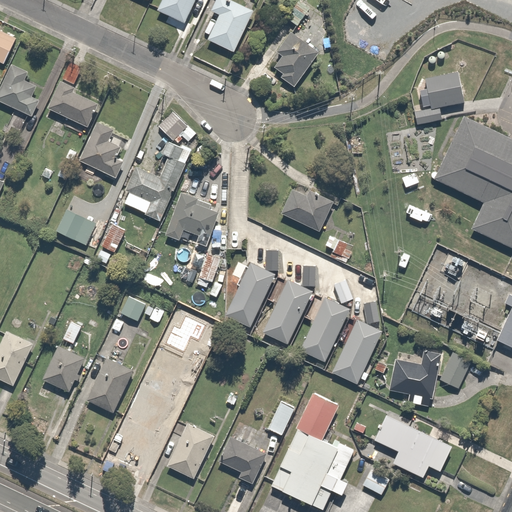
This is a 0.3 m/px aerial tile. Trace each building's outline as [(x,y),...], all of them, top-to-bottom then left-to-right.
[(186,24),(197,0),(165,0),(160,12),(186,24)] [(237,52),(255,11),(230,0),(218,0),(214,12),(220,15),(209,40),(237,52)] [(306,16),(295,7),(287,16),(298,25),(306,16)] [(0,62),(6,66),(19,38),(1,30),(0,32),(0,62)] [(296,85),(320,50),(291,31),(278,51),(284,55),(276,67),(286,73),(283,77),(296,85)] [(14,62),(0,92),(0,100),(33,115),(40,100),(34,97),(39,85),(28,80),(33,71),(14,62)] [(441,106),(465,101),(459,74),(427,80),(433,106),(433,108),(415,111),(418,125),(444,120),(441,106)] [(90,128),(102,103),(75,91),(77,86),(63,80),(49,109),(90,128)] [(25,119),(14,113),(5,126),(17,133),(25,119)] [(511,145),(452,119),(425,180),(471,201),(461,225),(511,247),(511,145)] [(115,128),(100,120),(80,159),(117,178),(125,162),(116,157),(122,147),(109,141),(115,128)] [(80,152),(72,147),(65,158),(74,163),(80,152)] [(162,220),(187,162),(171,155),(162,177),(138,167),(123,204),(162,220)] [(421,183),(417,173),(401,178),(405,189),(421,183)] [(322,233),(338,201),(310,188),(307,195),(293,189),(282,214),(322,233)] [(210,237),(219,212),(197,204),(199,197),(184,191),(168,235),(181,240),(186,228),(210,237)] [(95,222),(68,209),(56,232),(83,245),(95,222)] [(128,231),(113,223),(95,258),(110,266),(128,231)] [(144,265),(172,275),(177,260),(173,258),(177,247),(154,238),(144,265)] [(355,248),(340,239),(333,251),(348,259),(355,248)] [(280,249),(268,249),(267,268),(279,269),(280,249)] [(227,260),(209,252),(197,283),(214,290),(227,260)] [(460,279),(468,260),(449,252),(440,271),(460,279)] [(267,268),(253,261),(227,314),(252,326),(278,273),(267,268)] [(318,266),(305,265),(304,285),(317,286),(318,266)] [(349,278),(335,283),(343,304),(356,299),(349,278)] [(304,285),(291,279),(265,331),(290,343),(316,291),(304,285)] [(146,304),(127,295),(117,315),(136,324),(146,304)] [(343,304),(327,296),(302,349),(327,361),(352,308),(343,304)] [(378,301),(365,303),(369,323),(381,321),(378,301)] [(511,336),(511,301),(495,339),(508,345),(511,336)] [(159,323),(166,311),(156,305),(154,309),(148,305),(143,314),(159,323)] [(47,336),(56,318),(50,315),(41,333),(47,336)] [(383,331),(358,320),(335,371),(360,382),(383,331)] [(492,334),(465,320),(459,332),(486,346),(492,334)] [(83,328),(72,322),(63,338),(73,344),(83,328)] [(0,376),(15,384),(35,342),(9,330),(0,348),(0,376)] [(71,392),(87,358),(61,346),(45,379),(71,392)] [(474,360),(454,350),(440,380),(460,389),(474,360)] [(432,396),(438,355),(424,353),(422,365),(395,361),(391,389),(410,392),(409,402),(426,405),(428,398),(432,396)] [(191,394),(205,366),(182,354),(168,382),(191,394)] [(115,412),(135,369),(109,357),(89,400),(115,412)] [(340,402),(315,391),(272,485),(327,510),(338,485),(325,479),(340,446),(323,438),(340,402)] [(240,397),(231,393),(226,403),(234,408),(240,397)] [(150,451),(171,410),(143,395),(122,436),(150,451)] [(283,436),(296,408),(281,401),(267,429),(283,436)] [(456,446),(388,414),(376,440),(400,451),(395,462),(426,477),(431,468),(442,474),(456,446)] [(195,478),(216,436),(189,422),(168,465),(195,478)] [(269,453),(232,436),(221,460),(244,471),(241,476),(255,483),(269,453)] [(392,480),(370,470),(363,485),(385,495),(392,480)]
